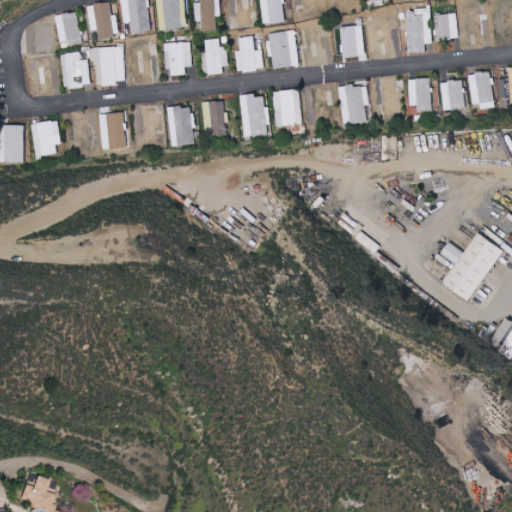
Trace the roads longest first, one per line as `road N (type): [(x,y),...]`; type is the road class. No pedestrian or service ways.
road 1 (residential): [(238,166),(511,174)]
road 2 (residential): [(0,242),(109,181),(238,166)]
